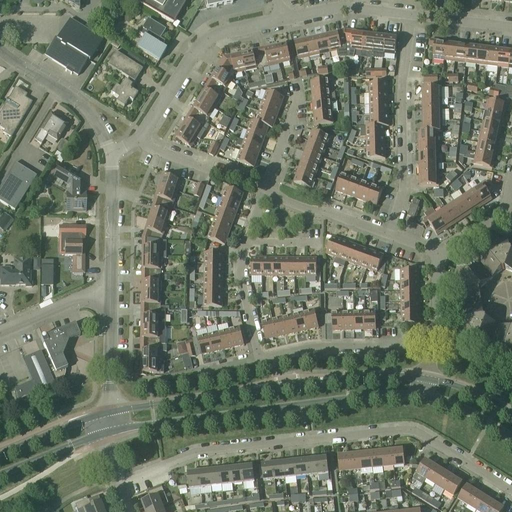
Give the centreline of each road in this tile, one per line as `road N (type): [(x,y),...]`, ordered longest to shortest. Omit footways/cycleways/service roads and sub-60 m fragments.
road 1 (residential): [(511,492),(402,430),(195,452),(115,484)]
road 2 (tertiary): [(101,434),(377,394),(422,396)]
road 3 (tertiary): [(424,379),(376,376),(106,413)]
road 4 (residential): [(388,236),(406,177),(410,15)]
road 5 (residential): [(282,19),(206,40),(141,141)]
road 6 (residential): [(259,357),(312,346),(396,346),(437,334)]
road 7 (residential): [(0,48),(82,110),(108,157)]
road 8 (residential): [(388,236),(261,196)]
road 9 (residential): [(108,157),(111,289)]
road 10 (residential): [(261,196),(141,141)]
road 11 (residential): [(410,15),(338,8),(282,19)]
road 12 (residential): [(111,289),(106,413)]
